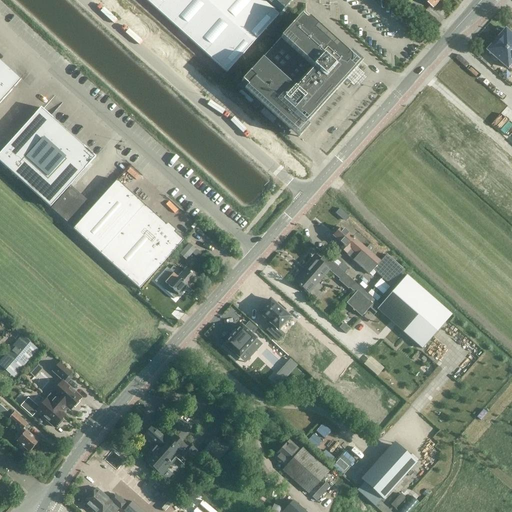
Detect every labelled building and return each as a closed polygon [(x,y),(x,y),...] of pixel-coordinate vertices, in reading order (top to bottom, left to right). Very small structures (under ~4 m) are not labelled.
[(146,0),(228,73),(279,15),(261,0),(146,0)] [(261,0),(279,15),(292,0),(261,0)] [(440,1),(438,0),(424,0),(434,8),(440,1)] [(300,16),(292,25),(241,83),(296,131),(334,88),(337,90),(345,80),(362,62),(351,53),(347,57),(300,16)] [(508,29),(498,40),(511,51),(511,32),(511,33),(508,29)] [(511,66),(511,51),(498,40),(489,50),(493,54),(492,55),(492,58),(495,61),(498,61),(499,59),(510,69),(511,66)] [(0,103),(21,80),(13,73),(0,61),(0,103)] [(0,154),(0,163),(51,209),(69,188),(96,159),(41,109),(0,154)] [(91,208),(69,188),(51,209),(73,229),(72,230),(73,232),(74,230),(139,289),(161,264),(165,260),(178,246),(145,217),(140,222),(133,216),(143,205),(143,204),(117,180),(91,208)] [(174,233),(143,205),(133,216),(140,222),(145,217),(178,246),(183,241),(174,233)] [(341,248),(346,253),(347,255),(368,275),(372,271),(378,276),(384,268),(378,263),(380,262),(353,237),(352,238),(341,228),(333,236),(343,245),(341,248)] [(195,249),(189,244),(179,255),(186,260),(195,249)] [(295,282),(309,295),(329,272),(333,275),(338,269),(327,259),(323,265),(316,259),(295,282)] [(178,272),(165,260),(161,264),(165,267),(162,270),(174,281),(169,286),(180,296),(188,286),(178,277),(177,277),(175,275),(178,272)] [(186,268),(178,277),(188,286),(196,277),(186,268)] [(451,316),(407,277),(406,276),(377,309),(422,349),(451,316)] [(347,304),(349,306),(362,317),(372,305),(357,292),(347,304)] [(289,317),(283,312),(285,310),(278,303),(276,306),(270,300),(258,313),(271,324),(266,330),(278,340),(283,334),(278,329),(289,317)] [(256,339),(251,335),(256,329),(249,323),(244,328),(241,326),(235,332),(234,331),(229,337),(230,338),(224,345),(239,358),(244,352),(246,354),(250,358),(257,350),(253,347),(251,346),(251,345),(254,341),(256,339)] [(0,365),(13,377),(37,350),(22,337),(0,361),(0,365)] [(371,356),(364,363),(377,375),(384,368),(371,356)] [(32,381),(44,368),(35,360),(23,372),(32,381)] [(28,399),(21,407),(32,417),(36,412),(54,428),(57,424),(59,425),(63,420),(62,419),(65,416),(62,412),(66,407),(70,410),(73,407),(74,407),(79,403),(78,402),(81,398),(65,384),(68,381),(66,379),(71,373),(60,363),(52,371),(63,381),(38,408),(28,399)] [(0,414),(6,420),(10,416),(0,407),(0,414)] [(29,452),(38,442),(25,431),(22,430),(27,424),(14,412),(7,420),(23,434),(17,440),(29,452)] [(325,437),(331,430),(322,422),(316,429),(325,437)] [(183,465),(194,453),(174,436),(170,441),(164,436),(164,437),(151,426),(143,435),(156,446),(148,455),(150,456),(145,461),(159,473),(168,463),(169,463),(170,462),(171,463),(176,458),(183,465)] [(314,434),(310,441),(319,445),(322,438),(314,434)] [(230,448),(215,436),(202,451),(217,463),(230,448)] [(308,494),(328,471),(302,448),(300,450),(289,440),(273,457),(285,468),(282,471),(308,494)] [(416,463),(399,447),(394,443),(361,480),(364,483),(357,490),(375,506),(382,499),(383,500),(416,463)] [(335,464),(345,471),(355,458),(346,450),(335,464)] [(320,499),(330,485),(325,481),(315,495),(320,499)] [(97,488),(83,503),(93,511),(102,511),(112,502),(120,509),(125,503),(115,494),(110,500),(97,488)] [(397,508),(404,496),(400,493),(393,505),(397,508)] [(305,511),(292,501),(281,511),(305,511)] [(124,511),(143,511),(132,502),(123,511),(124,511)]
